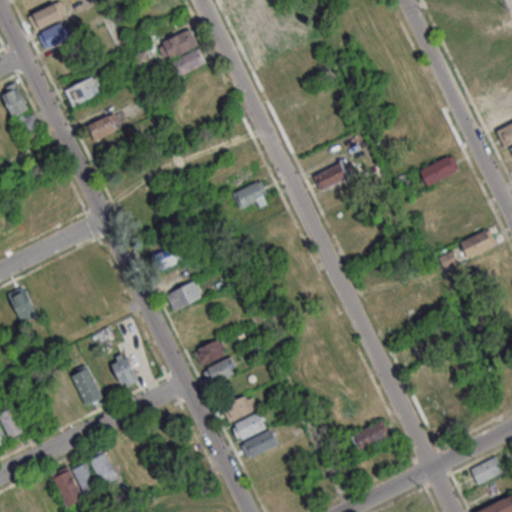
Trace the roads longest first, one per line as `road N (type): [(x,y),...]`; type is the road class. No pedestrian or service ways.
road 1 (residential): [(203,0),(457,511)]
road 2 (residential): [(248,511),(0,2)]
road 3 (residential): [(511,221),(402,0)]
road 4 (residential): [(188,383),(0,476)]
road 5 (residential): [(341,511),(511,428)]
